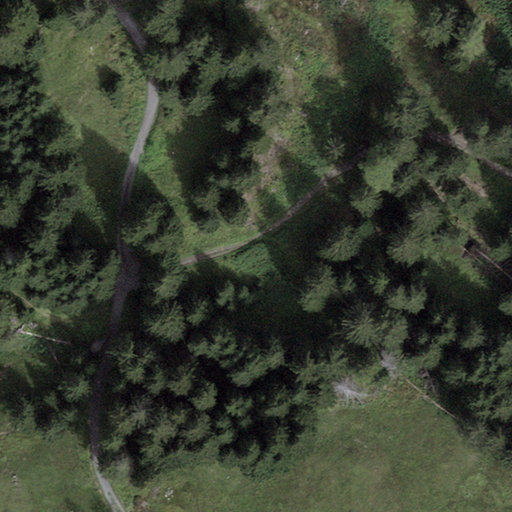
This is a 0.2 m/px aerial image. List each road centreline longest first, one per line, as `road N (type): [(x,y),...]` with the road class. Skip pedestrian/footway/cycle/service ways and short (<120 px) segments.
road 1 (track): [(105,0),(139,39),(155,86),(127,193),(118,303)]
road 2 (track): [(118,303),(94,433),(110,493),(125,511)]
